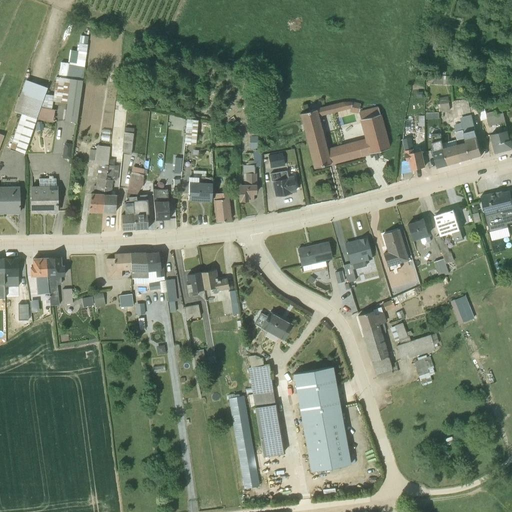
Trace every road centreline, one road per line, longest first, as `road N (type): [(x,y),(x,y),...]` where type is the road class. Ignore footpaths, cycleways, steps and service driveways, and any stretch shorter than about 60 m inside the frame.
road 1 (unclassified): [(394,494),(346,335),(332,313),(267,270),(241,229)]
road 2 (tertiary): [(241,229),(511,160)]
road 3 (tertiary): [(0,244),(241,229)]
road 4 (unclassified): [(252,511),(394,494)]
road 5 (unclassified): [(394,494),(468,484),(511,457)]
